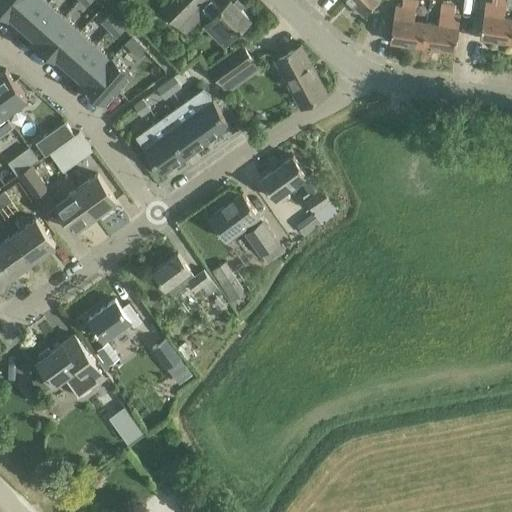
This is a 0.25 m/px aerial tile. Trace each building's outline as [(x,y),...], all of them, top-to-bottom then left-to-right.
[(0,0),(0,9),(6,15),(19,0),(0,0)] [(24,27),(48,1),(45,0),(19,0),(6,15),(8,16),(10,15),(24,27)] [(229,0),(221,9),(211,0),(171,0),(162,10),(173,22),(185,34),(207,11),(213,17),(204,26),(224,46),(235,35),(243,43),(249,36),(241,29),(251,19),(231,0),(229,0)] [(348,0),(363,14),(376,0),(348,0)] [(422,46),(426,23),(414,21),(417,0),(413,0),(402,0),(402,7),(395,6),(390,41),(422,46)] [(511,42),(511,18),(504,17),(506,0),(492,0),(492,3),(485,2),(480,38),(511,42)] [(41,42),(64,16),(48,1),(24,27),(41,42)] [(438,24),(426,23),(422,46),(455,50),(460,15),(454,14),(455,6),(441,4),(438,24)] [(109,30),(119,20),(111,12),(101,22),(109,30)] [(57,56),(80,31),(64,16),(41,42),(42,43),(40,45),(54,57),(56,56),(57,56)] [(119,20),(109,30),(116,37),(126,28),(119,20)] [(73,71),(96,45),(80,31),(57,56),(73,71)] [(140,58),(146,51),(132,36),(125,43),(140,58)] [(260,68),(242,44),(209,68),(227,93),(260,68)] [(88,87),(114,58),(113,56),(111,58),(96,45),(73,71),(88,84),(87,86),(88,87)] [(301,46),(275,60),(301,107),(326,94),(301,46)] [(105,102),(131,73),(114,58),(88,87),(105,102)] [(27,98),(6,69),(0,72),(0,106),(5,114),(27,98)] [(166,82),(173,92),(182,86),(174,76),(166,82)] [(164,99),(173,92),(166,82),(157,89),(164,99)] [(212,101),(203,88),(181,104),(207,142),(230,125),(213,100),(212,101)] [(141,116),(151,109),(143,99),(134,106),(141,116)] [(185,158),(185,157),(207,142),(181,104),(158,120),(185,158)] [(0,135),(14,126),(5,114),(0,106),(0,135)] [(162,174),(185,158),(158,120),(136,136),(145,149),(144,149),(162,174)] [(45,155),(74,134),(65,121),(36,142),(45,155)] [(63,171),(93,150),(79,131),(50,152),(63,171)] [(287,190),(300,181),(309,191),(302,196),(313,211),(296,224),(304,234),(339,208),(313,171),(308,175),(293,155),(260,179),(275,199),(277,198),(279,200),(282,201),(289,196),(289,194),(287,190)] [(95,216),(76,189),(57,202),(47,188),(48,187),(41,178),(52,171),(45,162),(35,169),(31,164),(18,174),(46,213),(56,205),(74,231),(95,216)] [(76,189),(95,216),(117,201),(97,173),(76,189)] [(0,192),(0,208),(12,200),(5,189),(0,192)] [(285,250),(261,217),(243,192),(210,216),(228,241),(244,230),(245,231),(244,232),(260,255),(262,254),(268,263),(285,250)] [(15,233),(34,260),(55,244),(36,218),(15,233)] [(34,260),(15,233),(0,243),(0,254),(14,274),(34,260)] [(193,276),(189,270),(190,270),(178,252),(154,270),(172,296),(189,284),(192,288),(193,287),(194,289),(193,290),(212,316),(220,310),(208,295),(218,288),(203,268),(193,276)] [(0,283),(14,274),(0,254),(0,283)] [(233,272),(219,282),(231,301),(246,291),(233,272)] [(129,301),(122,307),(116,298),(88,318),(104,339),(130,320),(134,325),(142,319),(129,301)] [(105,378),(75,336),(63,344),(62,343),(38,361),(55,384),(64,377),(78,396),(99,381),(100,382),(105,378)] [(166,336),(152,346),(166,367),(167,367),(179,384),(193,374),(166,336)] [(108,342),(100,348),(110,363),(119,357),(108,342)] [(101,399),(120,432),(139,420),(119,388),(101,399)]
